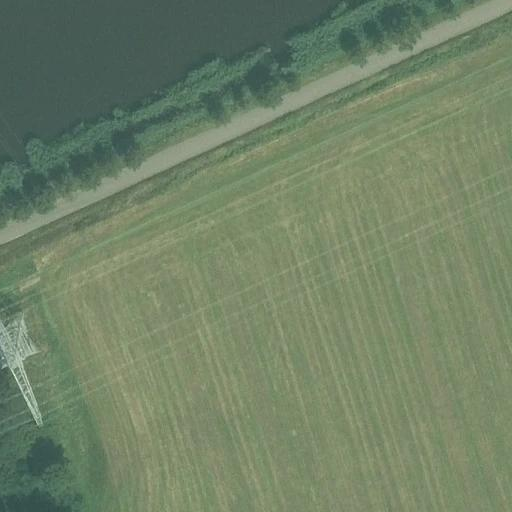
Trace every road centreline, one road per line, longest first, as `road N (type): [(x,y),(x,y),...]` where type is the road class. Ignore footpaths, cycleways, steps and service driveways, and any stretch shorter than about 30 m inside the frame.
road 1 (unclassified): [(160,165),(511,4)]
road 2 (unclassified): [(160,165),(0,238)]
